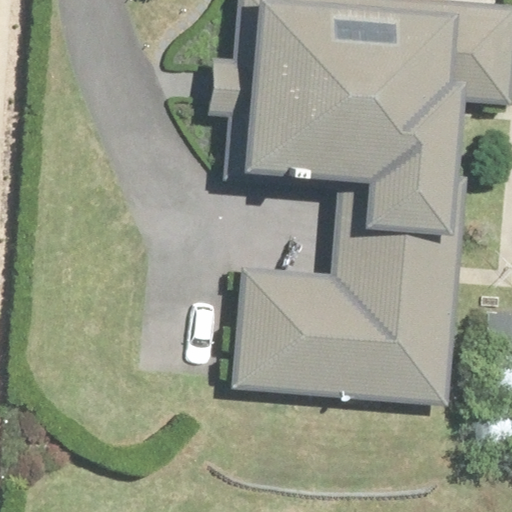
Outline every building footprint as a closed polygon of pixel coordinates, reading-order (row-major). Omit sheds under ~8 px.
[(499,2),(480,0),(220,0),(217,49),(195,48),(194,67),(189,102),(212,104),(207,151),(333,164),(329,201),(318,201),(312,264),(224,257),(214,369),(214,373),(427,393),(438,279),(440,261),(448,170),(438,168),(444,109),(447,87),(490,92),(499,2)] [(29,256),(24,319),(67,323),(74,233),(40,229),(38,258),(29,256)] [(475,340),(511,342),(511,307),(477,305),(475,340)] [(378,457),(378,442),(366,442),(365,434),(350,434),(350,429),(336,429),(336,446),(351,444),(351,450),(366,451),(366,456),(378,457)] [(309,439),(309,454),(322,453),(322,460),(334,460),(334,445),(322,445),(322,439),(309,439)]
